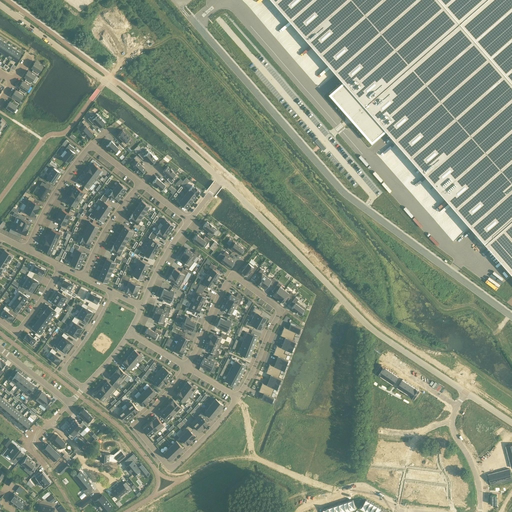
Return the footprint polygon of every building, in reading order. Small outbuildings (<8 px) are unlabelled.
[(511,0),(274,0),(344,80),(346,82),(331,94),(352,118),(371,139),(385,127),(387,128),(486,242),(511,271),(511,0)] [(6,56),(12,47),(8,44),(7,44),(2,53),(2,52),(7,55),(6,56)] [(11,59),(17,50),(12,47),(6,56),(11,59)] [(21,53),(17,50),(11,59),(15,62),(21,53)] [(34,68),(32,71),(37,74),(42,66),(35,62),(31,67),(34,68)] [(25,80),(30,83),(35,76),(28,71),(24,76),(27,78),(25,80)] [(19,86),(21,88),(19,90),(25,94),(30,86),(22,81),(19,86)] [(15,90),(12,95),(19,100),(23,95),(15,90)] [(12,103),(9,101),(6,107),(13,111),(19,103),(13,100),(12,103)] [(90,117),(88,119),(93,125),(95,122),(99,127),(105,122),(102,119),(101,118),(100,118),(99,117),(99,116),(98,115),(96,113),(91,118),(90,117)] [(84,124),(79,129),(81,131),(82,132),(82,133),(83,134),(84,134),(85,135),(88,138),(93,133),(88,128),(90,126),(86,121),(84,119),(81,121),(83,123),(84,124)] [(128,135),(127,135),(127,134),(126,134),(125,133),(126,133),(125,133),(122,130),(117,135),(123,140),(121,143),(125,147),(127,145),(127,144),(132,139),(129,137),(129,136),(128,136),(128,135)] [(323,151),(326,148),(318,138),(315,141),(323,151)] [(109,149),(110,150),(111,150),(112,151),(111,152),(112,152),(113,153),(114,154),(119,149),(121,151),(123,149),(119,144),(117,146),(111,141),(106,146),(109,149)] [(70,159),(72,157),(75,153),(72,151),(75,148),(69,144),(67,147),(69,149),(62,158),(67,162),(68,162),(68,163),(71,160),(70,159)] [(154,156),(151,153),(151,154),(147,149),(142,153),(140,151),(138,154),(143,159),(145,157),(151,164),(156,160),(153,157),(154,156)] [(135,169),(137,171),(138,171),(141,173),(145,169),(139,163),(141,161),(136,155),(134,158),(135,159),(131,164),(135,168),(135,169)] [(90,168),(98,174),(101,169),(93,163),(90,168)] [(167,166),(163,171),(169,177),(167,179),(171,183),(174,181),(172,179),(176,175),(173,171),(170,168),(170,169),(167,166)] [(54,167),(46,177),(53,182),(60,172),(54,167)] [(100,176),(98,174),(90,168),(90,167),(86,172),(87,172),(96,179),(97,180),(100,176)] [(93,183),(96,179),(87,172),(85,174),(84,176),(83,176),(93,183)] [(89,188),(93,183),(83,176),(83,177),(82,178),(82,179),(80,181),(89,188)] [(163,191),(167,187),(168,187),(170,185),(165,181),(163,183),(156,177),(152,182),(155,185),(158,188),(158,187),(163,191)] [(42,187),(38,194),(43,197),(49,189),(44,185),(46,183),(42,180),(39,185),(42,187)] [(115,186),(123,193),(126,188),(118,182),(115,186)] [(192,185),(188,189),(196,196),(200,191),(198,190),(198,189),(195,187),(192,185)] [(112,190),(120,197),(123,193),(115,186),(112,190)] [(73,191),(72,192),(82,198),(85,193),(87,194),(88,191),(83,188),(82,190),(76,187),(74,189),(74,190),(73,191)] [(116,202),(120,197),(112,190),(110,189),(106,193),(105,192),(102,195),(107,199),(109,196),(116,202)] [(196,196),(188,189),(188,190),(185,194),(193,200),(196,196)] [(72,192),(73,191),(72,191),(69,196),(70,196),(79,203),(82,198),(72,192)] [(185,194),(182,198),(190,204),(193,200),(185,194)] [(98,205),(100,206),(109,211),(112,206),(105,202),(107,199),(102,195),(100,199),(101,200),(98,205)] [(29,199),(26,205),(37,211),(38,208),(39,205),(37,204),(33,201),(35,198),(29,196),(28,197),(28,199),(29,199)] [(76,208),(79,203),(70,196),(69,196),(69,197),(69,196),(69,197),(68,198),(66,201),(76,208)] [(190,204),(182,198),(178,202),(186,209),(190,204)] [(138,205),(146,210),(150,206),(141,200),(138,205)] [(37,211),(26,205),(23,210),(21,209),(19,213),(26,216),(27,213),(32,215),(33,216),(35,213),(37,211)] [(138,205),(135,209),(143,215),(146,210),(138,205)] [(97,210),(106,216),(109,211),(100,206),(98,210),(97,210)] [(59,214),(58,215),(68,220),(71,215),(73,216),(75,213),(69,210),(68,213),(62,209),(60,212),(59,213),(60,213),(59,214),(58,214),(59,214)] [(102,221),(106,216),(97,210),(98,210),(96,209),(92,214),(91,213),(88,216),(94,220),(96,217),(102,221)] [(143,215),(135,209),(132,213),(140,219),(143,215)] [(14,212),(13,215),(19,218),(17,224),(28,229),(30,223),(24,220),(25,217),(14,212)] [(140,219),(132,213),(129,218),(135,223),(133,226),(138,230),(140,227),(138,225),(141,220),(140,219)] [(68,220),(58,215),(58,216),(57,217),(55,221),(62,224),(60,227),(66,230),(67,227),(65,226),(68,220)] [(162,224),(171,230),(174,225),(165,218),(161,223),(162,224)] [(88,221),(85,226),(96,232),(99,227),(88,221)] [(207,221),(203,226),(209,231),(207,233),(212,237),(214,234),(213,234),(217,229),(213,226),(210,223),(207,221)] [(11,228),(9,232),(17,235),(18,232),(25,235),(28,229),(17,224),(14,229),(11,228)] [(162,224),(160,228),(159,228),(168,234),(171,230),(162,224)] [(96,232),(85,226),(83,231),(94,237),(96,232)] [(130,236),(132,237),(135,232),(124,226),(121,231),(130,236)] [(150,234),(155,237),(157,234),(164,239),(168,234),(159,228),(160,228),(159,227),(155,232),(152,230),(150,234)] [(49,234),(59,239),(62,234),(51,229),(50,232),(49,234)] [(91,241),(94,237),(83,231),(80,236),(91,241)] [(127,240),(130,236),(121,231),(118,236),(127,240)] [(59,239),(49,234),(49,235),(48,235),(48,237),(48,236),(47,237),(48,237),(47,239),(46,239),(57,244),(59,239)] [(155,237),(150,234),(148,237),(150,238),(147,243),(148,243),(158,249),(161,244),(154,240),(155,237)] [(197,234),(193,239),(204,248),(210,240),(205,236),(203,239),(197,234)] [(88,247),(91,241),(80,236),(77,241),(88,247)] [(116,240),(124,245),(127,240),(118,236),(116,240)] [(53,248),(53,249),(55,249),(57,244),(46,239),(47,239),(46,239),(44,244),(53,248)] [(122,250),(124,245),(116,240),(113,245),(122,250)] [(233,241),(227,248),(232,252),(234,250),(240,254),(244,249),(240,246),(241,246),(238,244),(238,245),(233,241)] [(74,254),(83,258),(86,252),(78,249),(80,246),(74,243),(72,247),(74,248),(72,253),(74,254)] [(148,243),(145,248),(155,253),(158,249),(148,243)] [(51,254),(53,249),(53,248),(44,244),(43,247),(42,248),(42,249),(51,254)] [(115,258),(121,260),(123,257),(121,256),(124,251),(122,250),(113,245),(110,250),(117,254),(115,258)] [(155,253),(145,248),(143,253),(140,251),(138,255),(143,258),(145,255),(152,259),(155,253)] [(187,248),(183,253),(193,261),(193,260),(197,256),(197,257),(200,254),(195,250),(193,253),(187,248)] [(4,250),(1,255),(9,260),(12,256),(4,250)] [(220,260),(230,267),(234,262),(228,258),(230,255),(225,251),(222,254),(223,255),(220,260)] [(183,253),(179,258),(185,263),(183,265),(188,269),(194,261),(193,260),(193,261),(183,253)] [(81,262),(83,258),(74,254),(72,259),(81,262)] [(1,255),(0,256),(0,259),(7,264),(9,260),(1,255)] [(113,267),(113,268),(114,268),(116,263),(119,264),(121,260),(115,258),(114,261),(107,258),(104,264),(113,267)] [(79,268),(81,262),(72,259),(70,264),(79,268)] [(137,265),(147,269),(149,264),(138,259),(136,264),(137,265)] [(244,268),(241,272),(247,276),(248,274),(251,270),(254,271),(257,266),(255,264),(254,265),(249,262),(246,266),(245,266),(244,268)] [(32,264),(28,272),(33,275),(35,272),(41,275),(42,273),(44,270),(43,269),(44,268),(41,267),(40,268),(32,264)] [(104,264),(102,269),(111,272),(113,268),(113,267),(104,264)] [(210,267),(207,272),(209,273),(217,278),(217,277),(220,273),(214,270),(216,267),(211,264),(209,267),(210,267)] [(144,274),(147,269),(137,265),(134,269),(144,274)] [(171,273),(171,274),(183,280),(188,272),(182,269),(181,272),(174,268),(171,273)] [(102,269),(100,273),(109,277),(111,272),(102,269)] [(144,274),(134,269),(132,275),(142,279),(144,274)] [(259,276),(255,282),(260,285),(267,275),(262,272),(263,271),(260,269),(256,274),(259,276)] [(461,277),(469,281),(472,275),(464,270),(461,277)] [(25,279),(25,280),(35,286),(38,281),(32,278),(33,275),(28,272),(27,275),(29,276),(26,280),(25,279)] [(109,277),(100,273),(98,279),(107,282),(109,277)] [(171,273),(168,279),(175,282),(173,285),(179,288),(180,286),(183,280),(171,274),(171,273)] [(206,277),(206,278),(214,283),(217,278),(209,273),(207,276),(206,277)] [(267,275),(260,285),(265,289),(269,283),(272,285),(275,280),(273,278),(272,279),(267,275)] [(204,276),(199,284),(204,288),(206,285),(211,288),(214,283),(206,278),(206,277),(204,276)] [(470,282),(473,284),(474,281),(481,286),(483,284),(473,277),(470,282)] [(61,285),(67,288),(65,292),(70,295),(72,291),(71,290),(74,285),(67,281),(68,280),(65,279),(64,280),(64,279),(62,283),(61,285)] [(35,286),(25,280),(22,285),(31,292),(35,286)] [(128,280),(126,286),(137,291),(138,290),(140,285),(128,280)] [(277,289),(273,295),(277,298),(278,299),(284,290),(280,286),(281,284),(278,282),(274,287),(277,289)] [(137,291),(126,286),(124,291),(135,296),(137,291)] [(163,289),(162,293),(172,297),(175,292),(170,290),(170,291),(163,289)] [(197,289),(193,297),(195,298),(203,302),(206,297),(201,294),(203,291),(197,289)] [(14,295),(17,297),(24,302),(27,297),(18,290),(14,295)] [(277,298),(277,299),(283,303),(287,297),(290,299),(293,294),(291,291),(289,293),(284,290),(278,299),(277,298)] [(58,291),(54,296),(63,302),(66,297),(58,291)] [(99,296),(96,295),(88,291),(84,300),(89,302),(90,300),(97,303),(98,301),(99,297),(99,296)] [(162,293),(160,297),(166,299),(165,301),(170,303),(172,297),(162,293)] [(231,294),(228,299),(236,303),(236,304),(238,305),(243,297),(237,294),(236,296),(231,294)] [(54,296),(51,301),(57,305),(56,307),(60,310),(62,308),(60,307),(63,302),(54,296)] [(17,297),(13,301),(21,306),(24,302),(17,297)] [(294,304),(291,308),(294,310),(297,313),(297,312),(300,315),(304,309),(300,306),(301,304),(297,301),(298,299),(295,297),(292,302),(294,304)] [(193,302),(193,303),(201,307),(203,302),(195,298),(193,302)] [(499,303),(504,308),(509,303),(504,298),(499,303)] [(13,301),(12,299),(8,304),(17,311),(21,306),(13,301)] [(228,299),(226,304),(234,308),(236,304),(236,303),(228,299)] [(191,301),(187,310),(192,313),(194,310),(199,312),(201,307),(193,303),(193,302),(191,301)] [(79,311),(89,317),(92,312),(86,308),(88,306),(83,303),(81,306),(82,306),(79,311)] [(226,304),(223,309),(230,313),(228,316),(234,319),(235,315),(231,313),(234,308),(226,304)] [(48,305),(45,310),(52,316),(53,317),(57,312),(58,313),(60,310),(56,307),(54,310),(48,305)] [(0,314),(9,321),(12,318),(13,316),(8,312),(9,309),(5,306),(3,308),(4,309),(0,314)] [(156,306),(154,313),(154,312),(165,316),(165,317),(167,318),(170,308),(164,306),(163,309),(156,306)] [(255,312),(252,317),(263,323),(266,318),(260,315),(262,311),(255,307),(253,311),(255,312)] [(45,310),(42,314),(49,320),(52,316),(45,310)] [(73,318),(78,321),(80,318),(86,322),(89,317),(79,311),(76,316),(75,315),(73,318)] [(154,313),(152,318),(159,321),(158,324),(164,326),(165,322),(163,321),(165,317),(165,316),(154,312),(154,313)] [(42,314),(38,319),(46,324),(49,320),(42,314)] [(185,316),(183,321),(184,322),(194,326),(196,322),(190,320),(191,318),(185,316)] [(247,321),(245,325),(252,329),(254,326),(260,329),(263,323),(252,317),(250,323),(247,321)] [(76,324),(78,321),(73,318),(72,320),(74,322),(70,326),(70,327),(79,333),(79,332),(82,328),(76,324)] [(220,318),(218,322),(229,326),(231,321),(227,319),(226,320),(220,318)] [(38,319),(35,323),(42,329),(43,328),(46,324),(38,319)] [(184,322),(181,327),(186,329),(186,328),(192,331),(194,326),(184,322)] [(218,322),(216,326),(223,329),(222,330),(226,332),(229,326),(218,322)] [(35,323),(32,328),(36,331),(35,334),(39,337),(45,330),(43,328),(42,329),(35,323)] [(284,326),(282,331),(295,336),(294,336),(296,332),(298,333),(298,332),(297,332),(299,327),(300,328),(300,327),(290,323),(288,328),(284,326)] [(65,330),(63,333),(68,336),(70,333),(76,337),(77,335),(79,332),(79,333),(70,327),(70,326),(69,326),(66,331),(65,330)] [(148,327),(144,333),(147,335),(151,337),(156,340),(161,332),(156,329),(154,331),(148,327)] [(179,334),(176,339),(178,340),(187,344),(189,339),(183,336),(185,333),(179,330),(177,334),(179,334)] [(282,331),(280,336),(285,337),(283,342),(293,346),(292,345),(294,341),(295,341),(293,340),(294,336),(295,337),(295,336),(282,331)] [(248,333),(246,338),(255,341),(257,336),(248,332),(248,333)] [(35,335),(33,338),(28,333),(26,335),(24,338),(24,339),(26,341),(27,341),(33,345),(37,340),(38,341),(40,339),(35,335)] [(68,336),(63,333),(61,335),(64,337),(60,341),(68,348),(72,343),(66,338),(68,336)] [(210,338),(210,339),(219,342),(221,337),(223,338),(225,339),(227,336),(221,333),(220,336),(213,333),(210,338)] [(210,338),(208,344),(218,348),(219,349),(221,343),(219,342),(210,339),(210,338)] [(246,338),(244,343),(253,346),(255,341),(246,338)] [(178,340),(176,345),(184,349),(187,344),(178,340)] [(68,348),(60,341),(56,346),(65,352),(68,348)] [(276,345),(275,350),(284,353),(285,349),(291,351),(290,351),(292,346),(293,347),(293,346),(283,342),(281,347),(276,345)] [(244,343),(242,348),(251,351),(253,346),(244,343)] [(208,344),(206,349),(213,352),(212,355),(214,356),(217,358),(219,354),(216,353),(218,348),(208,344)] [(176,345),(173,350),(176,351),(175,352),(178,353),(182,354),(184,349),(176,345)] [(59,360),(58,360),(60,359),(54,354),(56,352),(55,351),(52,348),(46,356),(53,361),(52,362),(55,364),(56,363),(59,360)] [(240,353),(249,357),(251,351),(242,348),(240,353)] [(134,349),(130,354),(138,360),(141,356),(134,349)] [(275,350),(273,354),(277,356),(276,361),(286,365),(286,364),(285,364),(287,360),(288,360),(285,359),(287,355),(288,355),(284,353),(275,350)] [(130,354),(126,358),(134,364),(138,360),(130,354)] [(204,357),(202,361),(213,367),(214,368),(217,362),(215,361),(210,359),(210,360),(204,357)] [(126,358),(123,363),(130,369),(134,364),(126,358)] [(202,361),(200,365),(205,368),(205,370),(210,372),(213,367),(202,361)] [(236,361),(233,366),(242,370),(245,365),(236,361)] [(269,364),(267,368),(281,374),(281,373),(280,373),(281,369),(284,370),(283,369),(285,365),(286,365),(276,361),(274,366),(269,364)] [(381,365),(376,373),(380,375),(385,368),(381,365)] [(162,366),(158,370),(168,378),(172,374),(162,366)] [(233,366),(231,370),(240,375),(242,370),(233,366)] [(119,367),(115,372),(124,380),(128,375),(119,367)] [(267,368),(266,373),(270,375),(268,379),(278,383),(279,383),(278,383),(279,378),(280,379),(280,378),(278,377),(280,373),(281,374),(267,368)] [(385,368),(380,375),(384,378),(390,370),(385,368)] [(158,370),(155,375),(156,376),(156,375),(165,382),(168,378),(158,370)] [(231,370),(228,375),(237,380),(240,375),(231,370)] [(390,370),(384,378),(389,381),(394,373),(390,370)] [(10,376),(7,380),(10,382),(10,381),(15,385),(16,384),(22,375),(17,372),(13,378),(10,376)] [(115,372),(111,376),(116,380),(114,383),(118,387),(120,384),(124,380),(115,372)] [(394,373),(389,381),(393,384),(398,376),(394,373)] [(22,375),(16,384),(20,387),(26,379),(22,375)] [(156,376),(152,380),(161,387),(165,382),(156,375),(156,376)] [(226,380),(235,385),(237,380),(228,375),(226,380)] [(20,387),(19,388),(23,391),(30,382),(26,379),(20,387)] [(262,382),(260,387),(274,392),(272,392),(274,388),(276,389),(277,388),(276,388),(277,384),(278,384),(278,383),(268,379),(267,384),(262,382)] [(403,379),(398,387),(402,390),(407,382),(403,379)] [(107,381),(103,385),(110,392),(112,394),(116,389),(118,387),(114,383),(112,385),(107,381)] [(187,381),(183,386),(191,392),(193,394),(197,389),(187,381)] [(30,382),(23,391),(28,395),(27,396),(30,397),(33,394),(31,392),(35,386),(30,382)] [(407,382),(402,390),(406,393),(411,385),(407,382)] [(103,385),(99,390),(107,396),(110,392),(103,385)] [(411,385),(406,393),(410,395),(415,388),(411,385)] [(149,386),(144,390),(151,397),(156,393),(149,386)] [(183,386),(180,390),(188,396),(191,392),(183,386)] [(260,387),(258,392),(263,393),(261,398),(271,402),(270,402),(272,397),(273,397),(271,396),(272,392),(274,392),(260,387)] [(415,388),(410,395),(415,398),(420,390),(415,388)] [(99,390),(95,394),(105,402),(109,397),(107,396),(99,390)] [(144,390),(141,394),(148,401),(151,397),(144,390)] [(180,390),(177,395),(184,401),(188,396),(180,390)] [(41,391),(35,399),(39,403),(46,394),(41,391)] [(46,394),(39,403),(44,407),(47,409),(50,407),(47,404),(51,398),(46,394)] [(141,394),(136,398),(143,405),(148,401),(141,394)] [(424,397),(422,400),(427,403),(439,411),(442,406),(431,398),(429,401),(424,397)] [(215,399),(212,403),(219,409),(223,405),(220,403),(215,399)] [(7,400),(0,408),(0,409),(4,412),(10,405),(11,404),(7,401),(7,400)] [(130,400),(125,404),(127,406),(133,414),(138,410),(130,400)] [(173,400),(169,404),(178,412),(182,408),(173,400)] [(209,407),(208,407),(216,414),(219,409),(212,403),(209,407)] [(427,403),(424,408),(426,409),(424,411),(428,416),(430,412),(436,416),(439,411),(427,403)] [(169,404),(165,408),(173,415),(173,416),(174,416),(178,412),(169,404)] [(10,405),(4,412),(8,416),(14,408),(10,405)] [(123,409),(129,417),(133,414),(127,406),(123,409)] [(14,408),(8,416),(12,419),(19,412),(20,411),(15,407),(14,408)] [(208,407),(204,412),(212,418),(216,414),(208,407)] [(83,408),(79,413),(84,419),(82,421),(86,426),(89,423),(87,421),(92,417),(83,408)] [(122,408),(118,412),(125,421),(129,417),(123,409),(122,408)] [(165,408),(161,412),(162,413),(166,417),(163,419),(166,423),(169,420),(173,416),(173,415),(165,408)] [(419,411),(414,412),(417,421),(418,424),(418,426),(424,424),(422,417),(424,416),(423,415),(420,410),(419,411)] [(19,412),(12,419),(16,423),(23,415),(19,412)] [(201,412),(195,418),(204,427),(208,423),(206,421),(203,418),(205,416),(201,412)] [(414,412),(407,414),(407,421),(410,420),(412,427),(418,426),(418,424),(417,421),(414,412)] [(23,415),(16,423),(20,426),(21,426),(27,419),(23,415)] [(156,417),(152,421),(160,430),(164,426),(156,417)] [(195,418),(191,422),(199,431),(204,427),(195,418)] [(20,426),(20,427),(24,431),(31,422),(27,419),(21,426),(20,426)] [(75,419),(70,424),(78,432),(80,433),(87,426),(86,426),(82,421),(80,424),(75,419)] [(152,421),(148,424),(154,432),(155,434),(157,432),(160,430),(152,421)] [(70,424),(65,429),(68,431),(67,432),(69,434),(68,436),(71,439),(78,432),(70,424)] [(148,424),(143,428),(149,436),(154,432),(148,424)] [(188,425),(182,431),(191,440),(195,435),(191,431),(193,429),(189,425),(188,425)] [(182,431),(178,435),(187,444),(191,440),(182,431)] [(495,436),(493,433),(485,438),(487,441),(484,442),(478,446),(482,452),(495,444),(491,438),(495,436)] [(57,435),(52,441),(60,449),(65,443),(57,435)] [(176,441),(172,445),(178,452),(183,448),(176,441)] [(48,444),(43,450),(51,459),(57,453),(48,444)] [(10,450),(7,454),(11,457),(9,460),(14,464),(19,458),(16,456),(20,451),(21,450),(15,445),(10,450)] [(172,445),(168,449),(174,456),(178,452),(172,445)] [(95,452),(95,461),(104,461),(104,460),(114,461),(116,459),(118,461),(125,456),(119,449),(112,455),(105,455),(105,452),(95,452)] [(168,449),(163,453),(170,460),(174,456),(168,449)] [(127,465),(126,466),(129,469),(128,470),(130,472),(131,471),(134,475),(136,473),(137,472),(139,470),(144,475),(147,472),(141,465),(138,468),(134,463),(138,460),(133,454),(129,457),(132,461),(127,465)] [(26,456),(21,463),(25,467),(29,470),(28,472),(27,472),(30,475),(35,469),(33,467),(34,466),(35,464),(30,459),(31,459),(27,456),(26,456)] [(57,471),(60,474),(61,474),(66,469),(62,466),(57,471)] [(81,471),(76,475),(76,476),(79,479),(78,481),(84,488),(90,484),(90,483),(88,481),(89,480),(88,479),(87,479),(85,477),(85,476),(85,475),(84,476),(81,471)] [(38,472),(34,475),(43,487),(44,487),(50,482),(47,479),(45,475),(42,472),(40,474),(38,472)] [(119,485),(112,490),(117,497),(126,490),(130,487),(126,481),(122,484),(120,486),(119,485)] [(25,502),(13,493),(8,500),(20,509),(25,502)] [(76,503),(84,497),(82,493),(73,499),(76,503)] [(47,498),(51,503),(56,499),(52,494),(47,498)] [(39,495),(35,498),(39,503),(43,499),(39,495)] [(98,498),(95,501),(101,509),(102,508),(105,511),(112,506),(104,497),(100,501),(98,498)] [(366,499),(361,507),(366,510),(371,502),(366,499)] [(371,502),(366,510),(369,511),(374,504),(371,502)]
